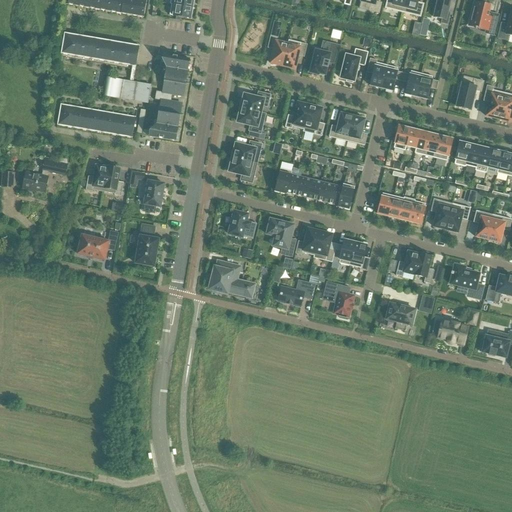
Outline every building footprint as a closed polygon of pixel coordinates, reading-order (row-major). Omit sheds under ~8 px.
[(80,0),(79,7),(90,9),(91,0),(80,0)] [(100,10),(102,0),(91,0),(90,9),(100,10)] [(102,0),(100,10),(111,12),(113,0),(102,0)] [(122,14),(123,0),(113,0),(111,12),(122,14)] [(123,0),(122,14),(132,16),(134,0),(123,0)] [(134,0),(132,16),(143,18),(146,0),(134,0)] [(193,0),(170,0),(170,4),(171,4),(193,8),(193,0)] [(361,0),(361,1),(361,2),(359,9),(379,14),(381,3),(376,2),(376,0),(361,0)] [(387,0),(385,9),(403,13),(405,0),(387,0)] [(405,0),(403,13),(420,17),(424,5),(417,3),(418,0),(405,0)] [(447,12),(450,0),(437,0),(436,8),(434,8),(432,15),(434,16),(434,18),(442,20),(441,24),(447,25),(450,13),(447,12)] [(491,6),(474,2),(468,27),(475,29),(477,30),(477,29),(487,31),(486,34),(493,36),(498,19),(488,16),(491,6)] [(191,19),(193,8),(171,4),(170,16),(176,17),(181,18),(191,19)] [(511,35),(511,13),(509,26),(503,24),(500,37),(506,38),(508,34),(511,35)] [(422,23),(421,29),(428,31),(429,24),(422,23)] [(76,57),(80,35),(69,33),(69,34),(65,34),(61,55),(69,56),(69,57),(75,58),(75,57),(76,57)] [(80,35),(76,57),(78,57),(77,58),(83,59),(83,58),(91,60),(95,39),(91,38),(91,37),(80,35)] [(278,38),(270,36),(267,49),(274,50),(270,64),(282,67),(283,67),(288,43),(277,40),(278,38)] [(364,38),(362,47),(370,48),(371,40),(364,38)] [(95,39),(91,60),(92,60),(92,61),(98,62),(98,61),(106,62),(109,41),(95,39)] [(304,58),(308,45),(289,40),(288,43),(283,67),(295,70),(298,56),(304,58)] [(109,41),(106,62),(107,62),(107,63),(112,64),(112,63),(121,65),(124,44),(109,41)] [(124,44),(121,65),(122,65),(122,66),(127,67),(127,66),(133,67),(136,67),(139,46),(124,44)] [(324,51),(314,49),(312,59),(314,60),(310,73),(318,75),(318,73),(325,75),(327,68),(328,68),(329,63),(334,64),(337,51),(331,49),(329,55),(324,53),(324,51)] [(364,66),(367,53),(356,50),(354,58),(346,56),(340,79),(347,80),(346,82),(352,83),(353,82),(354,82),(358,64),(364,66)] [(190,60),(163,55),(162,64),(165,64),(163,72),(166,72),(163,92),(163,93),(173,95),(184,96),(190,60)] [(376,67),(377,61),(370,59),(367,73),(373,75),(370,86),(381,89),(387,66),(386,66),(385,69),(376,67)] [(397,72),(398,69),(387,66),(381,89),(386,90),(386,92),(391,94),(395,78),(401,79),(403,73),(397,72)] [(121,99),(148,103),(150,86),(146,85),(145,87),(139,86),(139,84),(133,83),(134,79),(136,67),(133,67),(131,79),(130,83),(124,82),(108,79),(108,82),(105,81),(104,87),(107,87),(105,96),(121,98),(121,99)] [(415,97),(420,74),(411,72),(410,75),(403,73),(401,79),(408,81),(405,97),(410,98),(411,96),(415,97)] [(432,81),(433,77),(420,74),(415,97),(427,100),(430,89),(436,90),(438,82),(432,81)] [(484,82),(473,79),(471,85),(462,83),(461,85),(460,84),(458,91),(460,92),(456,106),(470,110),(475,90),(481,91),(484,82)] [(498,120),(504,97),(492,94),(493,89),(486,88),(483,102),(489,103),(486,117),(498,120)] [(163,92),(156,91),(154,100),(161,102),(161,101),(171,103),(173,95),(163,93),(163,92)] [(270,96),(259,93),(257,98),(244,95),(243,100),(241,100),(239,108),(265,115),(261,113),(262,106),(267,107),(270,96)] [(511,98),(504,97),(498,120),(510,123),(511,115),(511,98)] [(182,105),(161,101),(157,121),(155,121),(154,129),(151,128),(150,136),(176,141),(182,105)] [(310,106),(298,103),(294,117),(288,115),(285,128),(292,130),(293,125),(304,128),(310,106)] [(72,128),(76,107),(68,106),(68,105),(63,104),(63,105),(61,105),(57,126),(72,128)] [(322,109),(310,106),(304,128),(316,131),(315,135),(322,137),(325,124),(319,123),(322,109)] [(76,107),(72,128),(87,131),(91,110),(83,109),(83,108),(78,107),(78,108),(76,107)] [(265,115),(239,108),(237,117),(239,118),(238,122),(250,126),(249,131),(250,132),(249,137),(259,139),(260,134),(265,115)] [(91,110),(87,131),(102,133),(106,112),(98,111),(98,110),(92,109),(92,110),(91,110)] [(106,112),(102,133),(117,136),(120,115),(112,114),(112,113),(107,112),(107,113),(106,112)] [(120,115),(117,136),(132,138),(136,118),(127,116),(127,115),(122,114),(122,115),(120,115)] [(341,114),(337,127),(332,126),(329,138),(347,142),(353,117),(341,114)] [(353,117),(347,142),(365,146),(367,135),(362,133),(365,120),(353,117)] [(410,129),(399,127),(393,149),(404,151),(406,147),(410,129)] [(410,129),(406,147),(416,149),(420,132),(410,129)] [(431,135),(420,132),(416,149),(415,154),(426,156),(431,135)] [(441,137),(431,135),(426,156),(436,159),(441,137)] [(452,140),(441,137),(436,159),(447,161),(452,140)] [(262,145),(250,142),(249,148),(236,145),(235,150),(233,149),(231,158),(257,164),(262,145)] [(471,145),(460,143),(454,165),(465,168),(466,166),(471,145)] [(481,148),(471,145),(466,166),(476,168),(481,148)] [(492,150),(481,148),(476,168),(475,171),(486,174),(487,168),(492,150)] [(497,152),(492,150),(487,168),(498,171),(503,151),(497,150),(497,152)] [(503,151),(497,174),(508,176),(511,158),(511,155),(508,154),(508,152),(503,151)] [(316,160),(316,163),(326,166),(328,159),(317,157),(316,160)] [(257,164),(231,158),(229,167),(230,167),(229,172),(242,175),(241,181),(252,184),(257,164)] [(65,176),(67,165),(45,160),(42,172),(42,175),(26,172),(23,190),(33,192),(33,190),(45,193),(49,173),(65,176)] [(394,169),(400,171),(401,164),(395,163),(393,169),(394,169)] [(104,193),(108,169),(96,166),(94,178),(88,177),(86,191),(93,192),(93,191),(104,193)] [(113,168),(108,168),(108,169),(104,193),(115,194),(115,196),(121,197),(124,183),(118,182),(120,170),(118,169),(118,168),(113,167),(113,168)] [(290,175),(291,175),(292,172),(280,169),(275,192),(286,195),(287,193),(286,193),(290,175)] [(15,174),(3,171),(0,183),(0,185),(12,188),(15,174)] [(144,175),(133,173),(131,185),(137,186),(138,180),(143,181),(144,175)] [(297,196),(301,178),(291,175),(290,175),(286,193),(287,193),(297,196)] [(301,178),(297,196),(307,198),(311,180),(301,178)] [(318,201),(322,183),(311,180),(307,198),(318,201)] [(148,182),(144,204),(144,205),(160,208),(162,199),(163,193),(164,184),(148,182)] [(328,204),(332,185),(322,183),(318,201),(328,204)] [(339,206),(338,206),(337,207),(349,210),(355,187),(343,184),(342,188),(343,188),(339,206)] [(332,185),(328,204),(338,206),(339,206),(343,188),(342,188),(332,185)] [(503,193),(502,199),(511,201),(511,193),(510,193),(509,195),(503,193)] [(383,194),(378,215),(388,217),(394,196),(383,194)] [(394,196),(388,217),(399,220),(404,199),(394,196)] [(404,199),(399,220),(409,222),(415,202),(415,200),(404,198),(404,199)] [(433,199),(430,212),(437,214),(433,227),(446,230),(452,204),(433,199)] [(415,202),(409,222),(420,225),(425,204),(415,202)] [(452,204),(446,230),(458,233),(461,220),(467,221),(470,209),(452,204)] [(476,211),(473,223),(479,224),(476,238),(488,241),(494,216),(476,211)] [(234,212),(228,235),(242,238),(243,236),(253,239),(256,224),(250,223),(250,224),(246,223),(248,215),(234,212)] [(494,216),(488,241),(500,244),(503,230),(509,232),(511,220),(494,216)] [(279,222),(270,220),(267,235),(275,237),(273,247),(282,249),(281,255),(292,258),(296,241),(290,240),(293,226),(285,224),(285,223),(279,222)] [(154,267),(159,236),(154,235),(155,227),(142,225),(135,264),(143,265),(142,268),(151,270),(152,267),(154,267)] [(320,232),(308,229),(305,243),(298,242),(296,249),(315,254),(320,232)] [(108,242),(82,236),(78,255),(105,261),(107,250),(114,251),(118,234),(111,232),(108,242)] [(332,235),(320,232),(315,254),(333,259),(335,251),(329,249),(332,235)] [(355,243),(345,241),(342,252),(335,251),(333,259),(351,263),(355,243)] [(366,246),(355,243),(351,263),(368,267),(370,259),(364,258),(366,246)] [(244,251),(242,257),(250,259),(252,253),(244,251)] [(419,255),(408,253),(405,264),(399,262),(396,276),(402,278),(404,273),(414,276),(419,255)] [(419,255),(414,276),(425,278),(424,283),(431,285),(434,271),(428,270),(431,258),(429,257),(430,256),(424,255),(424,256),(419,255)] [(238,280),(241,267),(217,261),(216,267),(214,266),(207,291),(228,296),(228,294),(253,300),(257,285),(238,280)] [(115,265),(113,273),(121,275),(123,267),(115,265)] [(455,266),(453,273),(451,273),(449,282),(450,283),(450,285),(469,289),(467,295),(473,296),(473,299),(480,301),(484,286),(477,285),(479,275),(464,271),(465,268),(455,266)] [(435,278),(441,279),(444,268),(438,267),(435,278)] [(276,268),(274,274),(282,276),(283,269),(276,268)] [(489,287),(486,301),(498,304),(501,294),(511,296),(511,278),(510,278),(509,279),(500,277),(497,289),(489,287)] [(315,286),(298,281),(295,292),(281,288),(277,302),(300,307),(302,298),(311,301),(315,286)] [(349,318),(355,296),(349,295),(350,289),(327,283),(324,296),(337,299),(334,315),(340,316),(340,318),(347,320),(348,318),(349,318)] [(423,297),(421,304),(433,307),(434,300),(423,297)] [(415,311),(390,304),(386,320),(397,323),(395,330),(405,332),(407,325),(411,326),(415,311)] [(475,326),(478,313),(471,312),(468,324),(475,326)] [(451,323),(442,321),(440,329),(439,329),(438,331),(439,331),(438,339),(446,341),(447,344),(449,345),(451,346),(453,345),(455,343),(464,345),(468,327),(459,325),(451,323)] [(483,341),(480,352),(506,359),(510,343),(511,344),(511,331),(510,331),(509,335),(498,333),(496,338),(487,336),(485,342),(483,341)]
